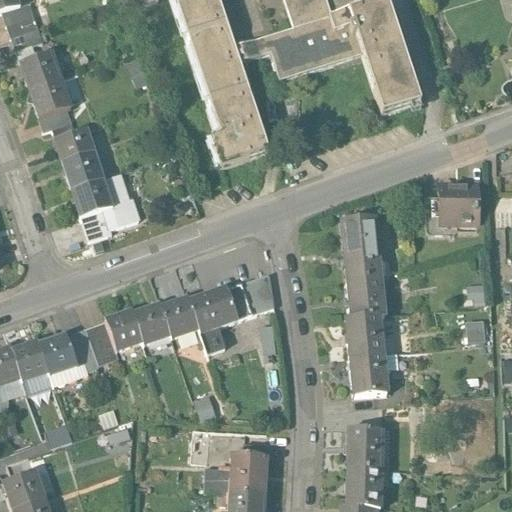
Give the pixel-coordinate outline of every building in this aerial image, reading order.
[(0,0),(0,18),(18,13),(29,9),(28,4),(31,3),(30,0),(0,0)] [(165,0),(214,146),(205,149),(214,177),(221,174),(265,160),(237,73),(266,64),(275,90),(291,85),(359,63),(379,123),(418,110),(409,83),(384,7),(354,17),(348,0),(341,3),(339,0),(165,0)] [(34,21),(7,30),(12,43),(38,34),(34,21)] [(43,48),(38,34),(12,43),(16,56),(43,48)] [(50,59),(18,70),(28,97),(59,86),(50,59)] [(59,86),(28,97),(37,125),(65,116),(69,114),(59,86)] [(65,116),(37,125),(42,139),(69,129),(65,116)] [(84,135),(53,146),(61,170),(92,159),(84,135)] [(92,159),(61,170),(70,197),(101,186),(92,159)] [(101,186),(70,197),(79,225),(111,214),(101,186)] [(475,191),(437,192),(438,203),(438,232),(476,231),(475,191)] [(438,203),(423,204),(424,232),(438,232),(438,203)] [(372,224),(338,228),(340,248),(344,288),(378,284),(372,224)] [(378,284),(344,288),(349,325),(375,323),(383,322),(378,284)] [(225,297),(187,311),(197,338),(198,341),(213,336),(214,338),(237,330),(225,297)] [(186,308),(159,318),(169,344),(170,347),(197,338),(187,311),(186,308)] [(158,314),(132,323),(141,350),(142,353),(169,344),(159,318),(158,314)] [(130,320),(103,329),(113,360),(141,350),(132,323),(130,320)] [(349,325),(342,326),(346,364),(380,361),(375,323),(349,325)] [(463,327),(466,347),(484,344),(482,325),(463,327)] [(113,360),(103,329),(83,336),(97,373),(116,366),(113,360)] [(83,336),(64,343),(76,374),(84,372),(87,378),(97,374),(97,373),(83,336)] [(64,343),(37,352),(47,380),(48,384),(76,374),(64,343)] [(35,349),(9,359),(18,385),(20,390),(47,380),(37,352),(35,349)] [(7,354),(0,357),(0,391),(18,385),(9,359),(7,354)] [(380,361),(346,364),(351,404),(384,400),(380,361)] [(192,407),(200,427),(216,420),(208,401),(192,407)] [(380,438),(345,437),(344,475),(379,476),(380,438)] [(264,455),(240,453),(239,464),(263,466),(264,455)] [(26,463),(5,470),(10,487),(32,479),(26,463)] [(239,464),(230,464),(229,477),(228,503),(261,505),(263,466),(239,464)] [(229,477),(202,475),(200,501),(228,503),(229,477)] [(377,511),(379,476),(344,475),(343,511),(377,511)] [(10,487),(1,490),(9,511),(25,511),(42,506),(32,479),(10,487)] [(260,511),(261,505),(228,503),(227,511),(260,511)]
